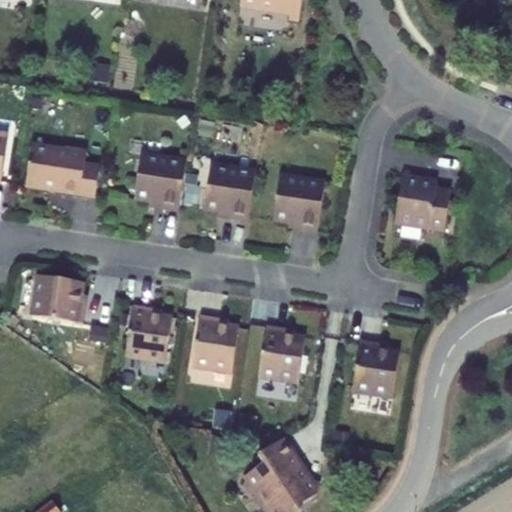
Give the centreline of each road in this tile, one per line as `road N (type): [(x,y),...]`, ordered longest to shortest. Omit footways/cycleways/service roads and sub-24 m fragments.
road 1 (residential): [(0,232),(347,287)]
road 2 (residential): [(347,287),(372,133),(416,78)]
road 3 (unclassified): [(397,511),(424,459),(445,362),(468,331)]
